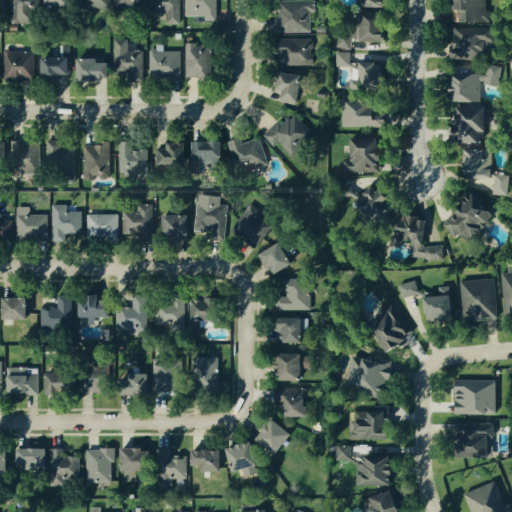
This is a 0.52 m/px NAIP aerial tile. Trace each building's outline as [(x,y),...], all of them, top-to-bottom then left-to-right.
[(8,25),(42,24),(40,0),(0,0),(0,2),(7,3),(8,25)] [(48,0),(49,7),(73,8),(73,0),(48,0)] [(89,0),(89,8),(112,7),(111,0),(89,0)] [(208,17),(208,21),(218,21),(217,0),(187,0),(187,16),(208,17)] [(391,9),(391,0),(369,0),(369,7),(391,9)] [(491,24),(491,0),(460,0),(461,11),(464,11),(463,23),(491,24)] [(284,2),(284,33),(312,33),(312,2),(284,2)] [(339,49),(352,49),(352,43),(391,42),(390,13),(363,13),(363,28),(354,28),(354,25),(339,25),(339,49)] [(483,60),(483,52),(492,51),(491,29),(457,30),(457,45),(453,45),(453,60),(483,60)] [(130,40),(115,40),(116,75),(132,75),(132,82),(145,82),(145,51),(130,51),(130,40)] [(312,40),(281,41),(282,65),(313,64),(312,40)] [(62,58),(71,58),(72,47),(62,46),(62,58)] [(187,78),(211,79),(212,47),(188,47),(187,78)] [(34,53),(7,52),(6,64),(23,64),(23,77),(34,77),(34,53)] [(181,52),(155,53),(156,74),(182,72),(181,52)] [(351,53),(337,53),(337,67),(351,67),(351,53)] [(72,58),(45,59),(46,81),(73,80),(72,58)] [(101,60),(81,60),(81,82),(112,81),(112,63),(101,64),(101,60)] [(389,89),(388,64),(364,64),(365,80),(352,80),(352,90),(389,89)] [(446,68),(446,88),(452,88),(451,102),(459,102),(458,127),(451,127),(451,142),(468,142),(468,150),(486,150),(486,131),(497,131),(498,106),(483,106),(483,80),(503,80),(503,68),(446,68)] [(285,102),(300,105),(305,77),(283,73),(280,91),(286,92),(285,102)] [(373,100),(344,100),(344,127),(388,128),(389,113),(380,113),(380,106),(373,106),(373,100)] [(274,148),(283,140),(289,148),(309,132),(295,114),(266,137),(274,148)] [(261,139),(244,145),(243,139),(229,143),(237,166),(266,156),(261,139)] [(48,171),(76,172),(77,148),(64,148),(64,141),(48,141),(48,171)] [(149,151),(135,151),(135,142),(121,142),(121,179),(149,179),(149,151)] [(169,144),(169,150),(156,150),(157,167),(190,166),(189,143),(169,144)] [(199,164),(223,164),(224,143),(204,143),(204,153),(200,153),(199,164)] [(9,144),(0,144),(0,163),(9,164),(9,144)] [(40,168),(41,145),(14,144),(13,161),(32,162),(32,168),(40,168)] [(112,145),(86,145),(85,180),(96,181),(96,179),(111,179),(112,145)] [(385,149),(368,147),(367,156),(354,154),(352,171),(365,172),(365,169),(383,171),(385,149)] [(493,176),(494,152),(470,151),(469,180),(496,181),(495,196),(511,196),(511,176),(493,176)] [(397,205),(377,184),(360,200),(353,193),(351,195),(377,224),(397,205)] [(456,238),(461,233),(470,242),(503,210),(482,189),(444,226),(456,238)] [(222,197),(198,196),(196,232),(212,233),(211,241),(225,242),(227,206),(221,205),(222,197)] [(28,204),(28,214),(49,215),(49,205),(28,204)] [(84,213),(68,212),(69,206),(53,205),(53,242),(67,243),(67,235),(83,235),(84,213)] [(125,235),(153,233),(152,206),(141,207),(141,213),(125,214),(125,235)] [(19,215),(18,236),(48,236),(49,216),(19,215)] [(0,240),(12,240),(12,216),(0,216),(0,240)] [(106,237),(119,237),(119,216),(89,216),(89,234),(106,235),(106,237)] [(191,216),(165,217),(166,235),(192,234),(191,216)] [(261,256),(273,277),(294,265),(282,244),(261,256)] [(463,281),(465,321),(499,320),(497,280),(463,281)] [(311,310),(311,281),(283,281),(284,293),(283,293),(283,311),(311,310)] [(403,299),(421,294),(417,281),(399,286),(403,299)] [(430,298),(431,323),(456,322),(454,287),(441,287),(441,298),(430,298)] [(59,308),(42,308),(43,328),(74,327),(73,296),(59,296),(59,308)] [(148,297),(134,297),(134,313),(117,313),(117,331),(149,331),(148,297)] [(113,319),(113,298),(84,298),(84,319),(113,319)] [(31,300),(7,299),(7,321),(30,321),(31,300)] [(196,321),(221,322),(222,300),(196,300),(196,321)] [(188,305),(159,301),(156,326),(167,327),(167,330),(185,332),(188,305)] [(306,320),(284,319),(283,343),(305,344),(306,320)] [(231,345),(203,345),(203,378),(232,378),(231,345)] [(186,394),(185,361),(153,362),(152,347),(138,348),(138,358),(131,358),(132,365),(125,365),(127,397),(186,394)] [(283,381),(304,381),(304,355),(283,355),(283,381)] [(355,358),(352,387),(364,389),(363,398),(388,402),(391,380),(397,381),(399,364),(355,358)] [(50,375),(50,396),(112,395),(112,364),(93,365),(93,374),(50,375)] [(10,396),(40,396),(40,369),(10,369),(10,396)] [(458,416),(498,416),(498,381),(458,381),(458,416)] [(284,417),(284,402),(274,402),(274,389),(302,388),(302,407),(306,407),(306,417),(284,417)] [(392,440),(392,413),(372,413),(372,425),(361,425),(361,429),(371,429),(371,440),(392,440)] [(260,442),(280,456),(295,434),(274,421),(260,442)] [(452,457),(489,458),(490,448),(481,448),(482,436),(452,435),(452,457)] [(245,478),(253,477),(253,469),(259,468),(256,445),(232,448),(234,472),(245,471),(245,478)] [(352,447),(339,446),(338,461),(352,461),(352,447)] [(149,450),(127,449),(127,471),(149,472),(149,450)] [(114,450),(89,450),(89,481),(114,482),(114,450)] [(196,467),(206,467),(206,473),(224,473),(224,451),(196,452),(196,467)] [(7,453),(0,453),(0,473),(8,473),(7,453)] [(188,457),(168,456),(167,479),(188,479),(188,457)] [(81,458),(67,458),(66,466),(64,466),(64,476),(81,477),(81,458)] [(398,487),(397,459),(370,460),(371,465),(363,465),(363,487),(398,487)] [(510,511),(501,511),(494,511),(493,488),(468,490),(469,511),(510,511)] [(375,511),(404,511),(397,491),(374,499),(379,511),(375,511)]
